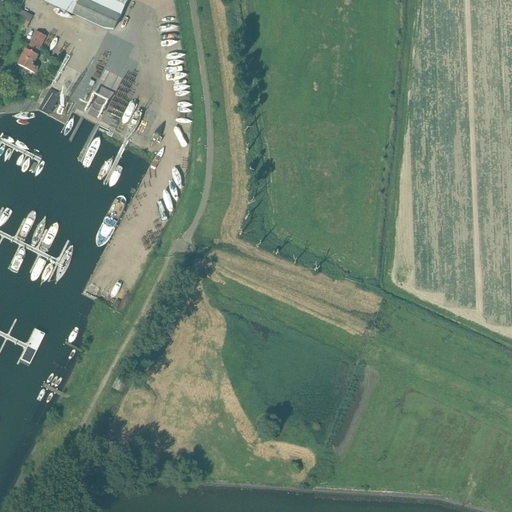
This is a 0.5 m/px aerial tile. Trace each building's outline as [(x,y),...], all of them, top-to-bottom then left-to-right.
[(38,0),(104,30),(114,31),(127,0),(38,0)] [(47,37),(36,32),(26,50),(18,65),(35,74),(38,68),(33,65),(38,56),(37,56),(47,37)] [(168,330),(162,342),(167,344),(173,333),(168,330)] [(127,381),(117,375),(111,388),(121,393),(127,381)] [(73,467),(66,480),(77,486),(84,473),(73,467)]
